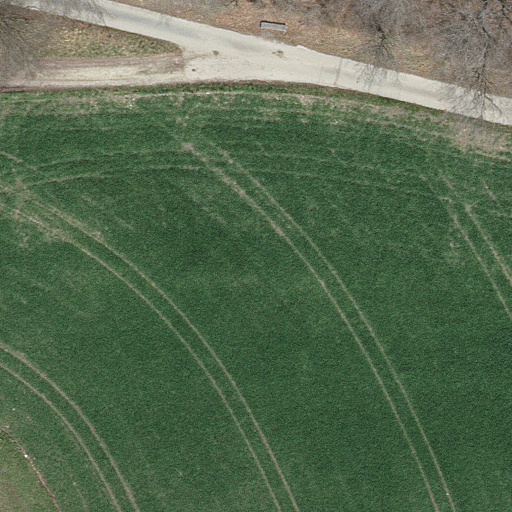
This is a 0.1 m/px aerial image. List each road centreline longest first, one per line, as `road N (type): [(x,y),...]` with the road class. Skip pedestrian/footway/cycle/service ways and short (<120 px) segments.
road 1 (track): [(0,81),(182,76),(258,56),(511,113)]
road 2 (track): [(85,0),(258,56)]
